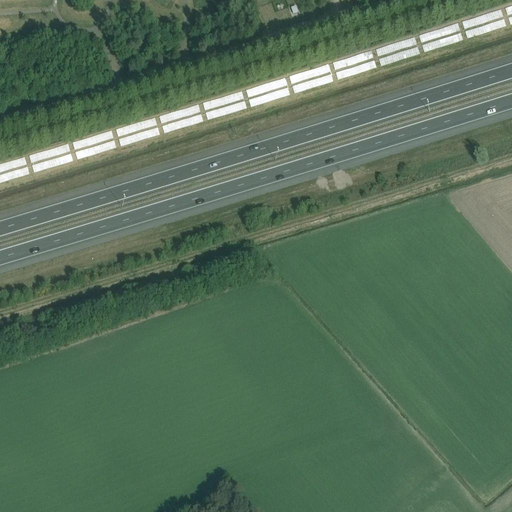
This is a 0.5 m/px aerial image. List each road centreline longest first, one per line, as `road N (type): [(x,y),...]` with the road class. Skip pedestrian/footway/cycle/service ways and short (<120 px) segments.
road 1 (motorway): [(511,70),(0,229)]
road 2 (motorway): [(0,258),(511,104)]
road 3 (unclassified): [(337,0),(341,13),(0,119)]
